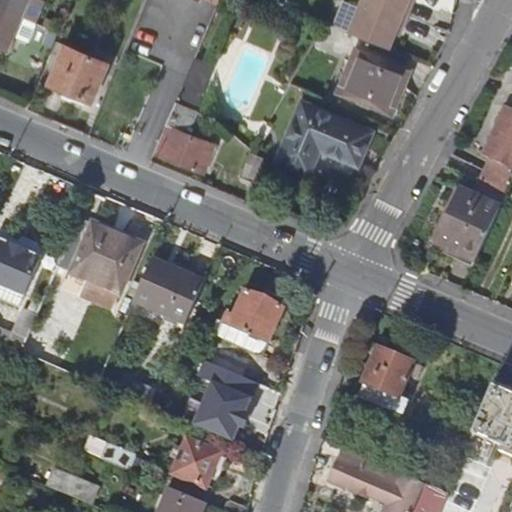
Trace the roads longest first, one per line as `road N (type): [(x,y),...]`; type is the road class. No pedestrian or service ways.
road 1 (residential): [(0,124),(347,274)]
road 2 (residential): [(347,274),(493,20)]
road 3 (residential): [(274,511),(347,274)]
road 4 (residential): [(347,274),(511,342)]
road 5 (unknown): [(141,185),(182,13)]
